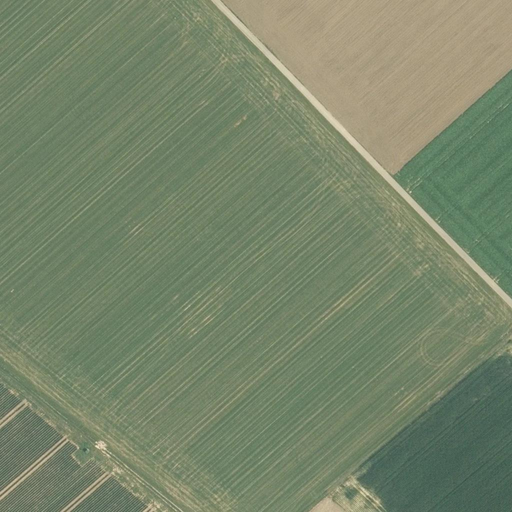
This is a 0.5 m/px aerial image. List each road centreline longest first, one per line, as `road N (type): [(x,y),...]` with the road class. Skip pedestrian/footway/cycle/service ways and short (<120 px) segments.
road 1 (track): [(213,0),(511,305)]
road 2 (track): [(511,332),(307,511)]
road 3 (track): [(0,366),(181,511)]
